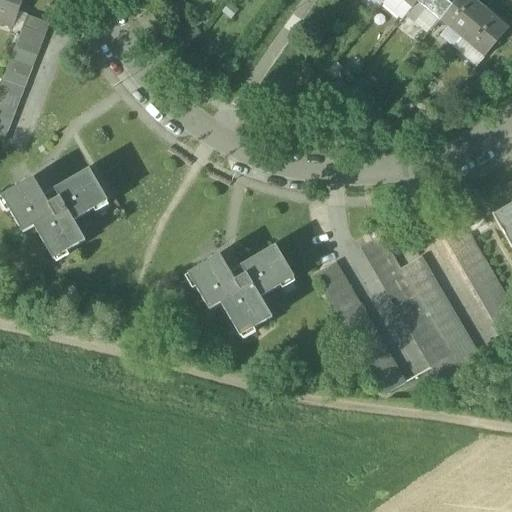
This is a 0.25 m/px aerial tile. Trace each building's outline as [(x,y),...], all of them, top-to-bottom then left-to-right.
[(0,0),(0,25),(12,30),(18,13),(22,0),(0,0)] [(385,0),(356,0),(374,14),(381,5),(385,0)] [(385,0),(381,5),(401,22),(408,14),(412,10),(400,0),(385,0)] [(400,0),(412,10),(417,3),(419,0),(400,0)] [(419,0),(417,3),(439,22),(457,0),(419,0)] [(447,29),(461,41),(485,12),(470,0),(457,0),(439,22),(447,29)] [(181,10),(169,1),(154,20),(167,29),(181,10)] [(239,11),(229,3),(221,14),(231,21),(239,11)] [(430,34),(439,22),(417,3),(412,10),(408,14),(430,34)] [(508,31),(485,12),(461,41),(484,59),(508,31)] [(22,28),(26,16),(18,13),(12,30),(20,33),(22,28)] [(26,16),(22,28),(43,36),(48,25),(26,16)] [(39,47),(43,36),(22,28),(20,33),(18,39),(39,47)] [(461,41),(447,29),(439,38),(453,50),(461,41)] [(35,58),(39,47),(18,39),(14,50),(35,58)] [(461,41),(453,50),(476,69),(484,59),(461,41)] [(31,68),(35,58),(14,50),(10,60),(31,68)] [(27,79),(31,68),(10,60),(5,71),(27,79)] [(333,62),(324,74),(334,82),(343,70),(333,62)] [(23,90),(27,79),(5,71),(1,81),(23,90)] [(375,92),(360,77),(346,92),(361,106),(375,92)] [(0,93),(18,101),(23,90),(1,81),(0,84),(0,93)] [(0,105),(14,111),(18,101),(0,93),(0,105)] [(0,117),(10,122),(14,111),(0,105),(0,117)] [(0,129),(6,132),(10,122),(0,117),(0,129)] [(34,228),(53,261),(84,243),(73,223),(107,203),(88,172),(54,191),(59,200),(48,206),(33,180),(1,199),(22,235),(34,228)] [(511,205),(491,218),(511,252),(511,251),(511,205)] [(441,233),(446,243),(466,231),(460,221),(441,233)] [(446,243),(452,253),(472,241),(466,231),(446,243)] [(360,250),(366,260),(386,248),(380,238),(360,250)] [(452,253),(458,263),(478,251),(472,241),(452,253)] [(220,305),(240,338),(271,320),(259,300),(293,280),(275,248),(240,268),(245,277),(234,283),(219,257),(187,276),(209,312),(220,305)] [(366,260),(372,270),(392,258),(386,248),(366,260)] [(458,263),(464,273),(484,261),(478,251),(458,263)] [(372,270),(378,280),(397,268),(392,258),(372,270)] [(400,271),(407,282),(426,270),(420,259),(400,271)] [(464,273),(470,283),(489,271),(484,261),(464,273)] [(315,276),(321,286),(340,275),(334,265),(315,276)] [(378,280),(384,290),(403,278),(397,268),(378,280)] [(407,282),(413,293),(433,281),(426,270),(407,282)] [(470,283),(476,293),(495,281),(489,271),(470,283)] [(321,286),(326,296),(346,285),(340,275),(321,286)] [(384,290),(389,300),(409,288),(403,278),(384,290)] [(413,293),(420,303),(439,292),(433,281),(413,293)] [(476,293),(481,303),(501,291),(495,281),(476,293)] [(326,296),(332,306),(352,295),(346,285),(326,296)] [(389,300),(395,310),(415,298),(409,288),(389,300)] [(481,303),(487,313),(507,301),(501,291),(481,303)] [(420,303),(426,314),(446,303),(439,292),(420,303)] [(332,306),(338,316),(358,305),(352,295),(332,306)] [(395,310),(401,320),(421,308),(415,298),(395,310)] [(487,313),(493,323),(511,311),(511,309),(507,301),(487,313)] [(426,314),(432,325),(452,314),(446,303),(426,314)] [(338,316),(344,326),(364,315),(358,305),(338,316)] [(401,320),(407,330),(427,318),(421,308),(401,320)] [(511,311),(493,323),(499,333),(511,325),(511,311)] [(432,325),(439,336),(459,325),(452,314),(432,325)] [(344,326),(350,336),(370,325),(364,315),(344,326)] [(407,330),(413,340),(433,328),(427,318),(407,330)] [(350,336),(356,346),(376,335),(370,325),(350,336)] [(439,336),(445,347),(465,336),(459,325),(439,336)] [(511,325),(499,333),(505,343),(511,338),(511,325)] [(413,340),(419,350),(439,338),(433,328),(413,340)] [(356,346),(362,356),(381,345),(376,335),(356,346)] [(445,347),(452,358),(471,346),(465,336),(445,347)] [(419,350),(425,360),(445,348),(439,338),(419,350)] [(362,356),(367,366),(387,355),(381,345),(362,356)] [(452,358),(458,369),(478,357),(471,346),(452,358)] [(425,360),(431,370),(451,358),(445,348),(425,360)] [(367,366),(373,376),(393,365),(387,355),(367,366)] [(458,369),(465,380),(484,368),(478,357),(458,369)] [(373,376),(379,386),(399,375),(393,365),(373,376)] [(379,386),(385,396),(405,385),(399,375),(379,386)]
